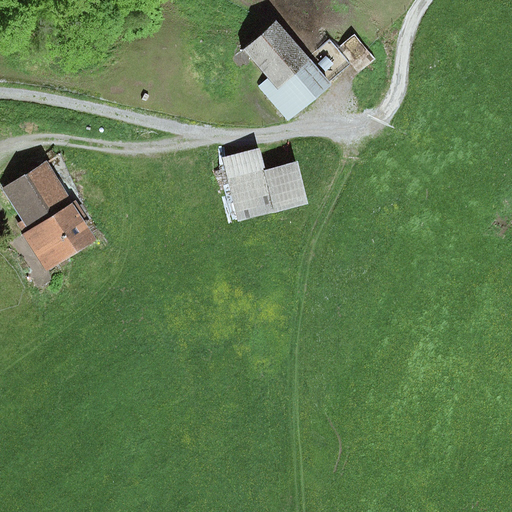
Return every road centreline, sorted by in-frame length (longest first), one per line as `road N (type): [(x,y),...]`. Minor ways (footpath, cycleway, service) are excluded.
road 1 (track): [(0,155),(56,142),(172,149),(361,130),(392,110),(428,0)]
road 2 (track): [(231,141),(0,92)]
